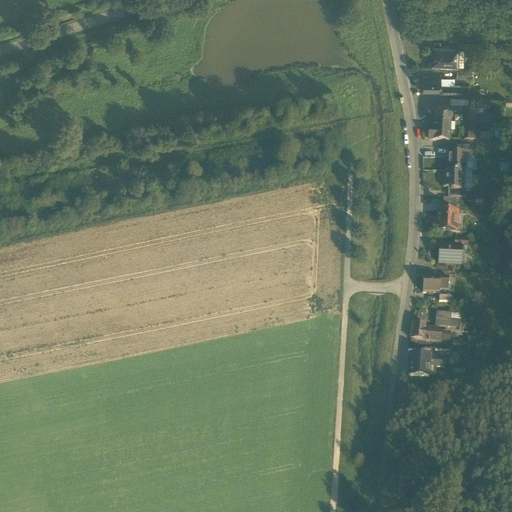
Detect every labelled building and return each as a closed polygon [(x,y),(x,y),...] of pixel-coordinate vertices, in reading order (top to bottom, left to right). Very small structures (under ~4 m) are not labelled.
[(433,66),(458,67),(458,50),(434,49),(433,66)] [(439,93),(450,93),(450,86),(439,86),(439,78),(423,78),(423,92),(439,92),(439,93)] [(435,106),(434,122),(449,123),(450,106),(435,106)] [(465,123),(480,124),(480,122),(480,117),(480,115),(476,115),(476,108),(466,107),(465,123)] [(450,123),(449,123),(434,122),(434,130),(429,133),(429,140),(449,141),(450,123)] [(464,141),(479,142),(480,127),(480,124),(465,123),(464,141)] [(448,161),(448,172),(463,172),(465,172),(466,153),(454,152),(454,155),(451,155),(446,155),(446,161),(448,161)] [(463,190),(463,172),(448,172),(446,172),(446,183),(443,183),(443,188),(447,188),(450,188),(450,190),(463,191),(463,190)] [(447,190),(447,198),(462,198),(465,198),(465,190),(463,190),(463,191),(450,190),(450,188),(447,188),(447,190)] [(461,212),(462,198),(447,198),(442,199),(441,211),(457,212),(461,212)] [(436,232),(457,233),(457,232),(454,232),(455,212),(457,212),(441,211),(437,211),(436,232)] [(461,247),(467,248),(467,240),(455,239),(455,247),(461,247)] [(446,266),(452,267),(452,266),(460,266),(461,247),(455,247),(440,246),(439,265),(446,265),(446,266)] [(439,294),(439,291),(440,278),(423,277),(423,294),(439,294)] [(448,278),(440,278),(439,291),(444,291),(444,287),(448,287),(448,278)] [(436,313),(435,320),(447,321),(448,315),(436,313)] [(435,327),(456,329),(457,322),(447,321),(435,320),(435,327)] [(411,339),(423,340),(425,329),(425,325),(413,324),(411,339)] [(433,330),(425,329),(423,340),(428,341),(429,341),(440,342),(441,331),(433,330)] [(451,340),(451,330),(443,329),(443,340),(451,340)] [(428,378),(429,367),(430,357),(430,356),(410,355),(408,376),(428,378)] [(444,358),(430,357),(429,367),(444,369),(444,358)]
